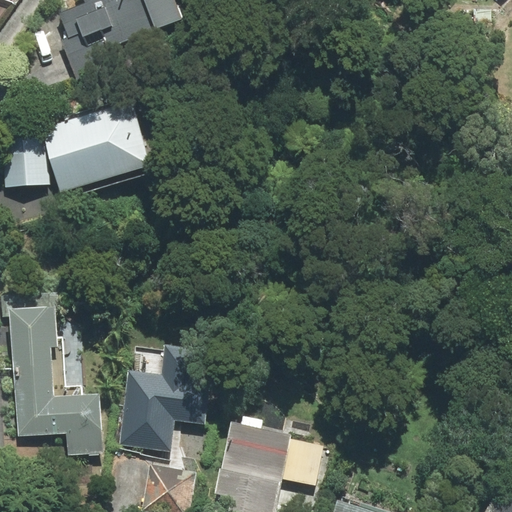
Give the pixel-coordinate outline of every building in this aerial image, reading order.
[(173,0),(85,0),(87,4),(60,14),(69,37),(61,40),(77,79),(107,68),(100,49),(181,18),(173,0)] [(131,99),(41,126),(45,139),(47,147),(61,192),(151,165),(131,99)] [(7,187),(49,184),(47,147),(45,139),(3,142),(7,187)] [(3,317),(10,316),(9,310),(55,307),(59,306),(58,293),(1,297),(3,317)] [(57,338),(55,307),(9,310),(10,316),(18,436),(66,433),(68,455),(103,453),(100,394),(82,395),(82,386),(65,387),(62,337),(57,338)] [(165,351),(136,347),(133,371),(128,371),(119,445),(170,451),(173,419),(204,423),(212,352),(166,346),(165,351)] [(291,435),(232,423),(222,469),(220,469),(214,494),(234,498),(231,511),(274,511),(282,479),(290,439),(291,435)] [(282,479),(315,486),(324,446),(290,439),(282,479)] [(189,511),(196,472),(150,464),(142,510),(155,511),(189,511)] [(511,511),(511,466),(485,511),(511,511)] [(342,502),(338,500),(334,511),(391,511),(343,497),(342,502)]
